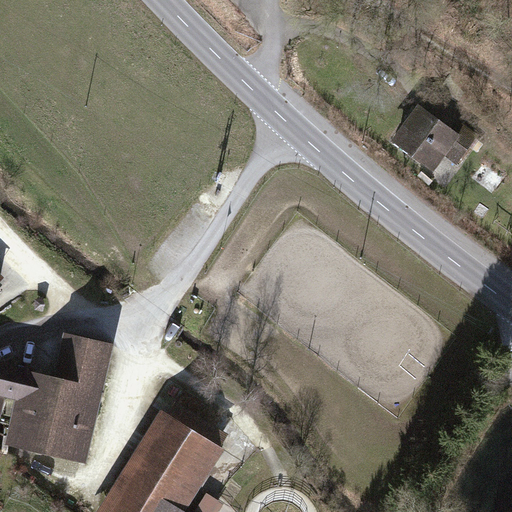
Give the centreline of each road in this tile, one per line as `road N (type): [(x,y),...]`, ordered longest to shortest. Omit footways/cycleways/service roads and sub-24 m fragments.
road 1 (residential): [(289,124),(181,282),(141,321),(83,311),(0,327)]
road 2 (tertiary): [(511,304),(289,124)]
road 3 (tertiary): [(289,124),(162,0)]
road 4 (track): [(374,0),(511,84)]
